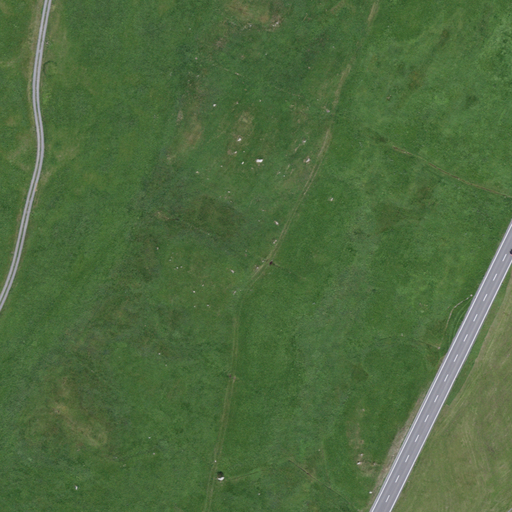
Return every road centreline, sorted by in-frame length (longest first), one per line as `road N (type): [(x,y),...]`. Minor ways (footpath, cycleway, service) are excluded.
road 1 (track): [(47,0),(36,68),(40,163),(0,300)]
road 2 (primary): [(511,241),(380,511)]
